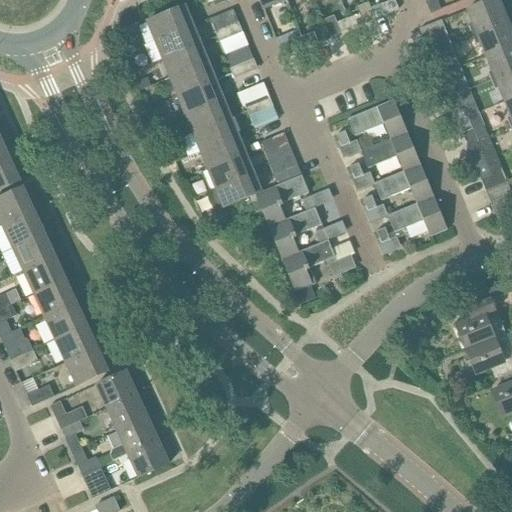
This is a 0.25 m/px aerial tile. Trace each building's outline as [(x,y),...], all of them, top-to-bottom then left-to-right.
[(286,0),(259,0),(264,9),(286,0)] [(387,15),(399,10),(395,0),(393,0),(383,4),(387,15)] [(431,14),(441,10),(437,0),(432,0),(426,2),(431,14)] [(473,36),(508,22),(498,0),(492,0),(468,10),(474,24),(469,26),(473,36)] [(193,26),(185,8),(185,7),(148,22),(156,41),(193,26)] [(352,29),(364,24),(360,14),(348,19),(352,29)] [(341,33),(352,29),(348,19),(337,23),(341,33)] [(420,30),(425,41),(446,32),(442,21),(420,30)] [(487,57),(511,46),(511,32),(508,22),(473,36),(477,45),(481,42),(487,57)] [(231,38),(243,33),(239,23),(227,27),(231,38)] [(163,60),(201,44),(193,26),(156,41),(163,60)] [(220,42),(231,38),(227,27),(216,32),(220,42)] [(307,47),(318,43),(314,33),(303,37),(307,47)] [(295,52),(307,47),(303,37),(291,42),(295,52)] [(171,78),(208,63),(201,44),(163,60),(171,78)] [(511,46),(487,57),(493,70),(488,72),(492,82),(511,73),(511,46)] [(439,76),(458,69),(453,57),(434,64),(439,76)] [(246,75),(258,70),(254,60),(242,64),(246,75)] [(179,97),(216,81),(208,63),(171,78),(179,97)] [(235,79),(246,75),(242,64),(231,69),(235,79)] [(444,88),(454,84),(463,80),(458,69),(439,76),(444,88)] [(511,73),(492,82),(495,90),(500,88),(506,103),(511,100),(511,73)] [(186,115),(223,100),(216,81),(179,97),(186,115)] [(262,112),(274,107),(269,97),(258,102),(262,112)] [(194,134),(231,118),(223,100),(186,115),(194,134)] [(391,139),(407,132),(394,101),(348,120),(355,137),(381,126),(382,127),(385,126),(391,139)] [(250,116),(262,112),(258,102),(246,106),(250,116)] [(458,122),(468,118),(463,106),(453,110),(458,122)] [(201,152),(239,137),(231,118),(194,134),(201,152)] [(458,122),(463,134),(473,130),(468,118),(458,122)] [(350,144),(346,132),(337,135),(342,147),(350,144)] [(421,164),(408,133),(407,132),(391,139),(361,152),(368,169),(394,158),(395,160),(398,158),(404,172),(421,164)] [(277,149),(289,144),(285,134),(273,139),(277,149)] [(209,171),(246,155),(239,137),(201,152),(209,171)] [(0,162),(12,157),(8,149),(5,150),(0,138),(0,162)] [(265,153),(277,149),(273,139),(261,143),(265,153)] [(477,168),(487,164),(482,152),(472,156),(477,168)] [(217,189),(254,174),(246,155),(209,171),(217,189)] [(0,191),(21,182),(13,167),(16,166),(12,157),(0,162),(0,191)] [(359,164),(350,168),(355,179),(364,176),(359,164)] [(434,198),(421,166),(421,164),(404,172),(374,184),(382,201),(407,190),(409,192),(412,191),(418,204),(434,198)] [(477,168),(481,180),(491,175),(487,164),(477,168)] [(290,181),(302,176),(298,166),(286,171),(290,181)] [(217,189),(210,192),(218,211),(256,195),(262,193),(254,174),(217,189)] [(309,193),(302,176),(290,181),(262,193),(256,195),(269,228),(286,221),(281,207),(284,206),(283,204),(309,193)] [(0,220),(3,226),(37,210),(33,202),(30,203),(24,188),(0,199),(0,220)] [(511,194),(491,203),(496,214),(511,207),(511,194)] [(372,196),(363,200),(368,211),(377,208),(372,196)] [(307,212),(315,208),(311,197),(302,201),(307,212)] [(448,231),(434,198),(418,204),(388,216),(395,233),(424,221),(431,238),(448,231)] [(322,225),(316,209),(315,208),(307,212),(286,221),(269,228),(283,260),(299,253),(294,239),(297,238),(296,236),(322,225)] [(13,249),(45,235),(38,220),(41,219),(37,210),(3,226),(13,249)] [(385,228),(377,232),(382,244),(390,240),(385,228)] [(320,245),(329,241),(324,229),(315,233),(320,245)] [(24,272),(58,256),(54,248),(51,249),(45,235),(13,249),(24,272)] [(320,245),(283,260),(296,293),(316,285),(310,270),(326,261),(333,278),(356,268),(351,255),(337,261),(329,241),(320,245)] [(34,295),(66,280),(59,266),(62,265),(58,256),(24,272),(34,295)] [(45,318),(79,302),(75,293),(72,295),(66,280),(34,295),(45,318)] [(510,282),(500,286),(504,296),(511,292),(511,281),(510,282)] [(0,310),(12,305),(7,294),(0,297),(0,310)] [(466,351),(506,334),(492,299),(467,310),(468,311),(472,309),(475,319),(457,327),(466,351)] [(55,341),(87,326),(80,312),(83,310),(79,302),(45,318),(55,341)] [(12,305),(0,310),(0,323),(16,317),(17,316),(12,305)] [(66,364),(100,348),(96,339),(94,341),(87,326),(55,341),(66,364)] [(511,372),(511,348),(506,334),(466,351),(476,374),(495,367),(499,376),(495,378),(496,380),(507,375),(511,372)] [(11,361),(33,351),(28,340),(6,350),(11,361)] [(77,387),(109,372),(101,357),(104,356),(100,348),(66,364),(77,387)] [(11,361),(16,372),(38,362),(33,351),(11,361)] [(107,409),(138,395),(127,372),(96,386),(107,409)] [(511,372),(507,375),(511,385),(492,392),(502,417),(511,412),(511,372)] [(49,386),(39,391),(33,379),(22,384),(33,407),(55,397),(49,386)] [(117,432),(148,418),(138,395),(107,409),(117,432)] [(83,407),(66,414),(61,402),(51,407),(62,430),(88,418),(83,407)] [(128,455),(159,441),(148,418),(117,432),(123,445),(113,450),(110,456),(113,462),(128,455)] [(72,453),(82,448),(76,435),(66,439),(72,453)] [(128,455),(139,478),(170,464),(159,441),(128,455)] [(72,453),(78,466),(88,462),(82,448),(72,453)] [(93,499),(103,495),(97,481),(87,486),(93,499)] [(114,498),(96,506),(98,511),(119,511),(120,511),(114,498)]
